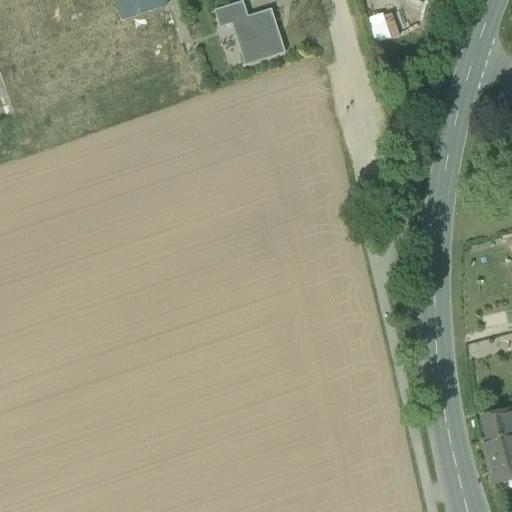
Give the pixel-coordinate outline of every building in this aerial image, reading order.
[(0,0),(0,78),(14,117),(185,58),(164,0),(0,0)] [(242,4),(214,13),(219,30),(231,26),(230,25),(247,19),(242,4)] [(247,19),(230,25),(231,26),(244,68),(284,55),(270,12),(247,19)] [(0,122),(14,117),(0,78),(0,122)] [(511,251),(511,236),(501,240),(505,254),(511,251)] [(511,417),(510,412),(481,420),(487,441),(511,434),(511,417)] [(511,434),(487,441),(482,443),(492,480),(511,473),(511,434)]
